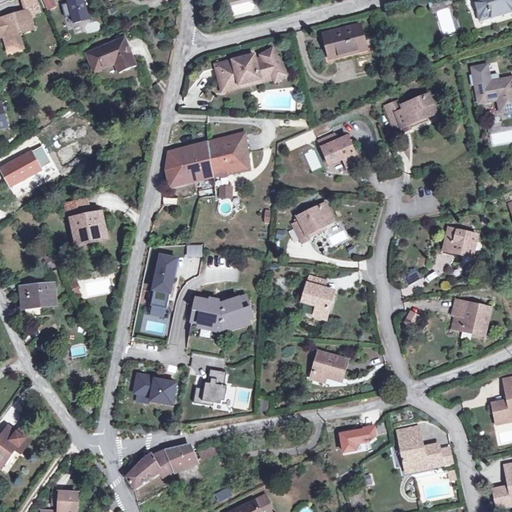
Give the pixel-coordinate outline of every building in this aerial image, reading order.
[(23,0),(27,11),(31,10),(33,15),(39,13),(39,9),(35,0),(23,0)] [(53,0),(45,0),(49,8),(56,5),(53,0)] [(85,0),(68,0),(69,4),(63,6),(67,19),(74,17),(76,24),(91,19),(85,0)] [(511,0),(473,0),(479,22),(511,12),(511,0)] [(31,10),(27,11),(5,17),(6,21),(0,22),(0,20),(0,37),(3,36),(8,53),(24,49),(19,34),(33,30),(29,19),(33,18),(33,15),(31,10)] [(359,26),(323,35),(329,59),(366,50),(359,26)] [(124,39),(87,55),(95,72),(116,64),(119,74),(136,67),(124,39)] [(221,64),(222,66),(225,81),(238,78),(240,85),(262,79),(260,75),(262,75),(263,75),(264,75),(265,75),(266,74),(268,74),(269,73),(270,73),(270,72),(271,72),(275,79),(277,82),(287,76),(273,50),(262,56),(264,58),(256,60),(255,55),(248,57),(241,59),(221,64)] [(471,86),(475,85),(478,103),(497,100),(500,112),(511,109),(511,77),(499,80),(499,83),(496,84),(494,76),(489,77),(489,76),(487,65),(471,68),(473,74),(469,75),(471,86)] [(225,81),(222,66),(217,67),(220,82),(223,92),(275,79),(271,72),(270,72),(270,73),(269,73),(268,74),(266,74),(265,75),(264,75),(263,75),(262,75),(260,75),(262,79),(240,85),(238,78),(225,81)] [(496,84),(499,83),(499,80),(498,74),(489,76),(489,77),(494,76),(496,84)] [(408,124),(426,117),(435,113),(428,96),(401,106),(399,101),(386,106),(390,116),(395,115),(402,132),(410,129),(409,127),(408,124)] [(390,116),(386,106),(383,107),(392,130),(396,128),(390,116)] [(408,124),(409,127),(427,120),(426,117),(408,124)] [(243,135),(207,144),(207,147),(235,141),(236,153),(246,152),(243,135)] [(348,141),(338,146),(333,135),(319,141),(329,164),(343,158),(347,167),(358,163),(348,141)] [(248,171),(246,152),(236,153),(235,141),(207,147),(207,144),(168,154),(166,169),(170,186),(212,177),(248,171)] [(40,170),(39,169),(36,162),(30,153),(1,170),(11,187),(40,170)] [(41,159),(36,162),(39,169),(45,166),(41,159)] [(221,188),(221,198),(230,198),(230,188),(221,188)] [(74,220),(90,216),(87,200),(64,205),(66,212),(72,211),(74,220)] [(307,235),(323,226),(333,221),(324,204),(298,217),(300,221),(292,226),(301,243),(309,239),(308,237),(307,235)] [(72,211),(66,212),(68,221),(71,220),(76,242),(106,235),(101,214),(90,216),(74,220),(72,211)] [(307,235),(308,237),(325,229),(323,226),(307,235)] [(446,240),(443,251),(471,258),(476,236),(448,229),(446,240)] [(327,245),(349,241),(347,231),(325,235),(327,245)] [(186,245),(186,258),(201,257),(200,245),(186,245)] [(177,259),(161,256),(150,306),(167,309),(167,306),(177,259)] [(303,302),(317,306),(314,316),(325,319),(332,296),(321,293),(324,282),(309,278),(303,302)] [(75,280),(69,284),(72,291),(73,291),(77,289),(79,287),(75,280)] [(53,286),(21,289),(23,309),(55,306),(53,286)] [(238,324),(246,321),(253,319),(245,297),(233,300),(232,298),(224,301),(224,303),(221,304),(218,304),(218,301),(210,299),(209,302),(196,299),(191,323),(198,324),(207,326),(206,330),(217,332),(218,328),(223,329),(227,327),(228,331),(239,327),(238,324)] [(462,328),(484,333),(490,310),(454,301),(452,315),(455,316),(452,329),(461,331),(462,328)] [(150,306),(148,315),(167,319),(170,306),(167,306),(167,309),(150,306)] [(412,312),(406,324),(414,328),(420,316),(412,312)] [(483,336),(484,333),(462,328),(461,331),(483,336)] [(312,373),(326,377),(341,381),(346,361),(318,353),(312,373)] [(224,386),(226,372),(210,370),(208,383),(205,383),(204,389),(196,388),(193,403),(213,406),(213,403),(221,404),(221,401),(224,402),(227,386),(224,386)] [(326,377),(312,373),(311,379),(324,382),(326,377)] [(155,377),(137,374),(134,393),(151,396),(150,401),(172,405),(176,383),(155,379),(155,377)] [(511,376),(503,378),(504,385),(511,382),(511,376)] [(511,398),(511,399),(506,401),(491,404),(495,424),(511,421),(511,382),(504,385),(505,392),(511,391),(511,398)] [(259,411),(269,412),(270,401),(260,400),(259,411)] [(375,436),(374,426),(364,428),(364,429),(340,433),(343,451),(355,449),(354,443),(369,440),(375,436)] [(397,430),(398,436),(419,432),(417,426),(397,430)] [(0,437),(0,467),(1,468),(15,449),(21,454),(30,442),(17,433),(9,427),(1,438),(0,437)] [(22,427),(17,433),(30,442),(34,436),(22,427)] [(419,432),(398,436),(406,473),(442,466),(438,449),(437,445),(422,448),(416,449),(415,441),(420,440),(419,432)] [(147,480),(159,472),(162,477),(175,472),(176,473),(197,464),(191,449),(189,446),(166,450),(153,457),(152,455),(145,460),(144,459),(138,465),(135,468),(127,478),(135,488),(147,480)] [(398,446),(392,447),(395,466),(401,465),(398,446)] [(198,453),(201,461),(218,455),(215,447),(198,453)] [(447,447),(438,449),(442,466),(451,464),(447,447)] [(511,485),(508,486),(494,490),(498,510),(511,507),(511,469),(505,471),(507,478),(511,476),(511,485)] [(233,495),(229,489),(216,496),(219,503),(233,495)] [(364,489),(348,492),(351,508),(367,505),(364,489)] [(60,494),(60,506),(59,511),(76,511),(78,494),(60,493),(60,494)] [(259,511),(269,506),(264,496),(233,511),(259,511)]
